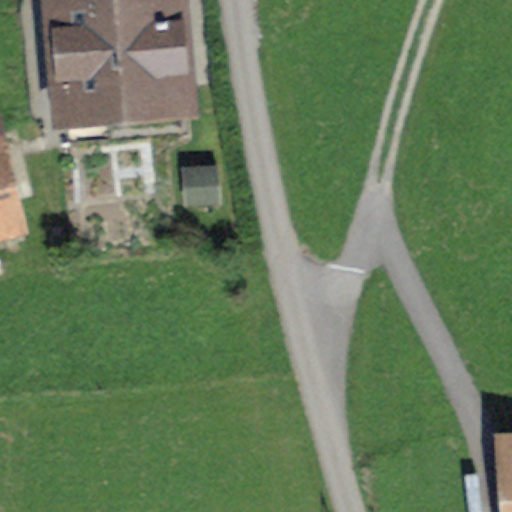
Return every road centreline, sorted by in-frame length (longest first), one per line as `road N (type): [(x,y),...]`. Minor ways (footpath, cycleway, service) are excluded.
road 1 (residential): [(352,511),(250,139),(235,0)]
road 2 (track): [(431,0),(312,381)]
road 3 (track): [(485,453),(372,198)]
